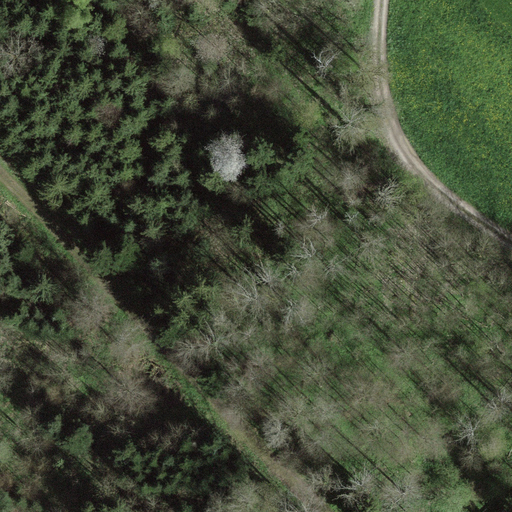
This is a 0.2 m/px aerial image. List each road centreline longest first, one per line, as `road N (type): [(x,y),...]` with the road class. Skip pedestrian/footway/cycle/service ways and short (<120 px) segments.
road 1 (track): [(333,511),(0,168)]
road 2 (track): [(511,241),(398,148),(381,97),(382,0)]
